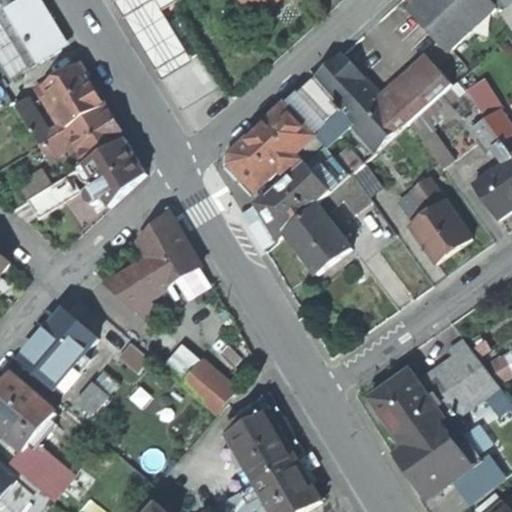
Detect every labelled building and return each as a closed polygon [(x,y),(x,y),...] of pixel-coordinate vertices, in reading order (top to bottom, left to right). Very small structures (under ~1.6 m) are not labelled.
[(26,0),(9,11),(42,65),(64,51),(50,29),(59,24),(44,0),(26,0)] [(267,0),(241,0),(250,12),(267,0)] [(486,0),(434,0),(419,15),(454,52),(497,11),(486,0)] [(511,0),(496,0),(505,12),(511,6),(511,0)] [(42,65),(9,11),(3,15),(0,16),(0,59),(14,82),(42,65)] [(345,55),(316,81),(346,115),(380,152),(409,126),(390,105),(345,55)] [(390,105),(409,126),(410,128),(455,88),(435,65),(390,105)] [(47,89),(72,130),(109,108),(83,66),(47,89)] [(346,115),(316,81),(234,157),(234,167),(260,195),(283,173),(287,178),(303,164),(298,158),(346,115)] [(18,108),(44,148),(56,140),(31,100),(18,108)] [(78,145),(91,165),(129,142),(109,108),(72,130),(70,131),(78,145)] [(488,123),(504,145),(511,139),(511,127),(502,113),(488,123)] [(492,154),(497,150),(504,145),(488,123),(476,131),(492,154)] [(78,145),(70,131),(56,140),(44,148),(52,161),(78,145)] [(436,133),(423,142),(444,171),(457,162),(436,133)] [(149,176),(129,142),(91,165),(88,168),(101,189),(91,195),(90,196),(90,198),(90,199),(90,201),(91,203),(92,205),(95,206),(96,206),(98,206),(107,200),(113,210),(149,176)] [(511,155),(504,145),(497,150),(507,164),(475,188),(501,224),(511,216),(511,155)] [(289,236),(334,195),(309,166),(261,208),(282,241),(289,236)] [(356,176),(338,192),(347,203),(354,212),(372,199),(356,176)] [(70,179),(55,188),(62,199),(77,191),(70,179)] [(413,193),(430,217),(448,204),(432,181),(413,193)] [(62,199),(55,188),(32,202),(43,221),(67,206),(62,199)] [(81,198),(77,191),(62,199),(67,206),(81,198)] [(325,214),(333,215),(347,203),(338,192),(334,195),(289,236),(321,278),(355,252),(347,242),(353,237),(338,218),(332,223),(325,214)] [(372,199),(354,212),(351,215),(369,240),(391,225),(372,199)] [(430,217),(412,229),(440,267),(475,242),(448,204),(430,217)] [(154,264),(111,290),(148,321),(158,316),(150,303),(170,291),(169,290),(204,269),(176,222),(166,221),(142,244),(154,264)] [(0,254),(0,281),(13,266),(0,254)] [(150,303),(158,316),(178,304),(170,291),(150,303)] [(87,357),(100,341),(68,314),(26,363),(39,374),(59,391),(77,369),(83,374),(93,362),(87,357)] [(421,384),(451,425),(490,396),(505,416),(511,411),(511,402),(467,342),(452,353),(456,359),(421,384)] [(132,346),(124,356),(143,372),(151,362),(132,346)] [(205,363),(184,388),(219,418),(240,394),(205,363)] [(421,384),(412,372),(371,401),(410,454),(445,430),(451,425),(421,384)] [(59,391),(39,374),(32,384),(52,399),(59,391)] [(59,416),(13,377),(0,392),(0,422),(2,424),(0,426),(0,430),(26,452),(27,454),(36,443),(59,416)] [(95,385),(78,406),(94,420),(112,399),(95,385)] [(272,398),(246,413),(227,430),(250,469),(258,483),(299,459),(306,456),(272,398)] [(445,430),(410,454),(404,460),(431,495),(481,458),(465,438),(456,445),(445,430)] [(36,443),(27,454),(26,452),(23,456),(50,477),(61,463),(36,443)] [(51,478),(50,477),(23,456),(13,467),(41,490),(51,478)] [(309,511),(324,503),(299,459),(258,483),(266,497),(264,498),(270,508),(272,507),(274,511),(309,511)] [(0,485),(10,474),(0,466),(0,485)] [(240,493),(258,483),(250,469),(234,478),(229,470),(210,482),(223,504),(240,493)] [(249,507),(264,498),(266,497),(258,483),(240,493),(249,507)] [(251,511),(249,507),(240,493),(223,504),(217,508),(219,511),(251,511)] [(477,511),(496,511),(505,504),(497,494),(477,511)] [(264,498),(249,507),(251,511),(274,511),(272,507),(270,508),(264,498)]
